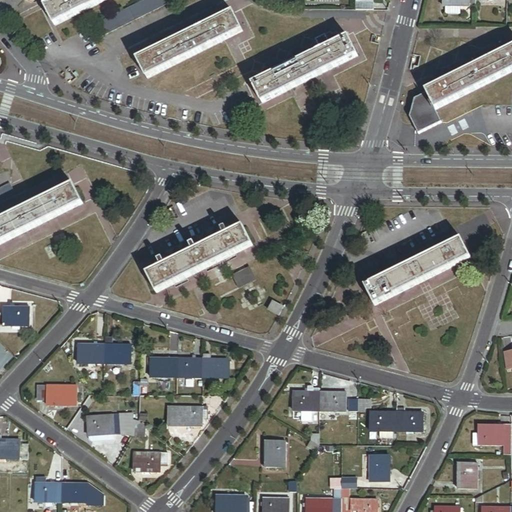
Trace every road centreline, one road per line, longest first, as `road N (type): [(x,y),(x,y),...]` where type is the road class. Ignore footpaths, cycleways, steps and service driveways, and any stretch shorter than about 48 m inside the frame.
road 1 (tertiary): [(368,161),(236,150),(34,97)]
road 2 (residential): [(87,299),(282,351)]
road 3 (residential): [(163,511),(282,351)]
road 4 (residential): [(0,400),(156,511)]
road 5 (residential): [(282,351),(461,398)]
road 6 (tertiary): [(0,119),(176,166)]
road 7 (tertiary): [(176,166),(355,192)]
road 8 (residential): [(282,351),(355,192)]
road 9 (residential): [(413,0),(368,161)]
road 10 (residential): [(461,398),(511,245)]
road 11 (residential): [(176,166),(87,299)]
road 12 (tertiary): [(355,192),(511,194)]
road 13 (tertiary): [(511,163),(368,161)]
road 14 (residential): [(87,299),(0,397)]
road 15 (residential): [(404,511),(461,398)]
